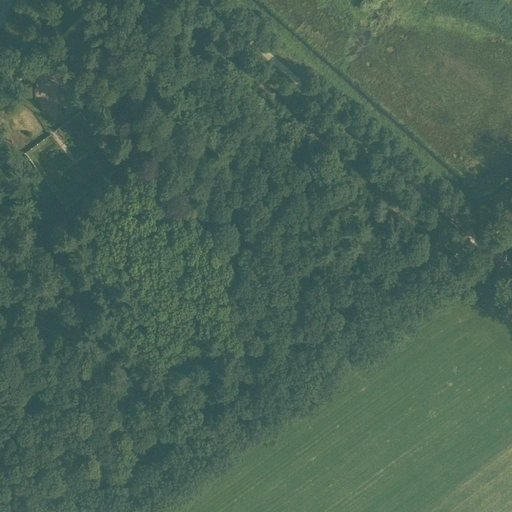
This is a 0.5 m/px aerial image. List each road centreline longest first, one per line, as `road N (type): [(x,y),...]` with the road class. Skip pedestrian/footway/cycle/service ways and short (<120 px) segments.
road 1 (track): [(102,511),(479,239)]
road 2 (track): [(479,239),(203,0)]
